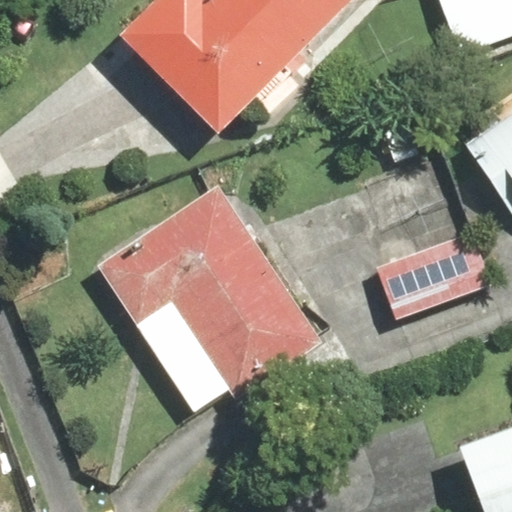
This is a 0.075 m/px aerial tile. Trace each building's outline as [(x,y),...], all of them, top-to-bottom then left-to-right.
[(153,0),(113,37),(212,145),(253,107),(265,120),(311,78),(298,63),(366,0),(153,0)] [(511,123),(461,160),(511,231),(511,123)] [(217,187),(93,264),(190,419),(226,397),(230,403),(318,348),(217,187)] [(474,237),(374,268),(390,320),(490,290),(474,237)] [(511,511),(511,429),(451,452),(472,511),(511,511)]
